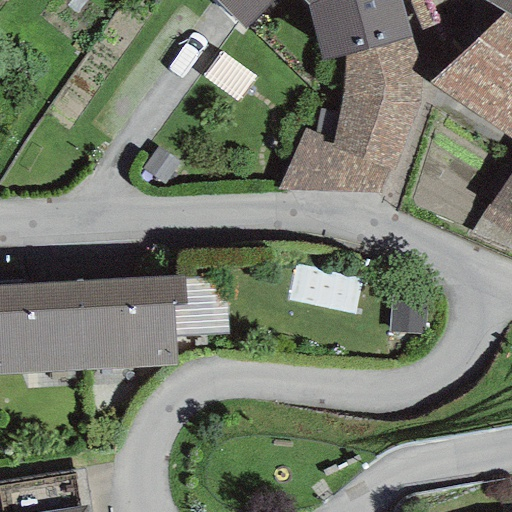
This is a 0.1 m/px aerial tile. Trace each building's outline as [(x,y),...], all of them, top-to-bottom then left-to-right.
[(204,0),(243,38),(280,0),(297,0),(314,17),(328,69),(350,67),(341,154),(307,145),(289,189),(368,192),(378,170),(386,175),(413,109),(415,76),(390,0),(204,0)] [(511,0),(491,0),(487,11),(511,27),(511,0)] [(511,45),(500,37),(442,94),(511,142),(511,45)] [(511,192),(497,216),(511,224),(511,192)] [(167,269),(0,279),(0,359),(172,349),(167,269)] [(423,292),(393,290),(391,327),(421,329),(423,292)]
